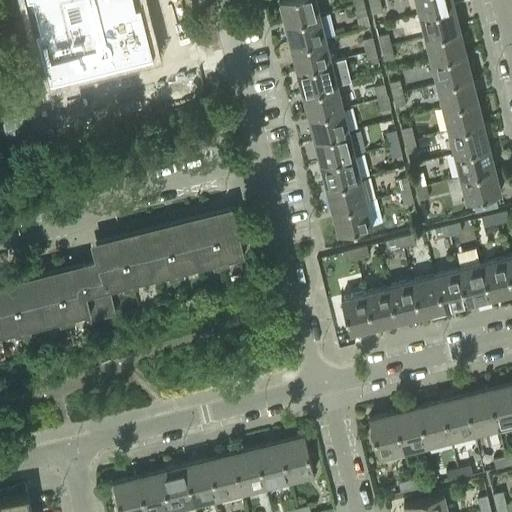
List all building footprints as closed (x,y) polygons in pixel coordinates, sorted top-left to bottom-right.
[(138,0),(28,0),(48,78),(152,52),(138,0)] [(279,0),(284,20),(319,12),(315,0),(279,0)] [(379,0),(368,0),(372,12),(382,10),(379,0)] [(452,0),(415,0),(418,12),(453,3),(452,0)] [(363,1),(353,3),(357,16),(366,14),(363,1)] [(453,3),(418,12),(425,35),(459,27),(453,3)] [(319,12),(284,20),(290,43),(325,35),(319,12)] [(459,27),(425,35),(430,59),(465,50),(459,27)] [(387,32),(378,34),(381,46),(391,44),(387,32)] [(325,35),(290,43),(296,68),(331,59),(325,35)] [(362,38),(365,50),(375,48),(372,36),(362,38)] [(391,44),(381,46),(384,59),(394,56),(391,44)] [(375,48),(365,50),(368,63),(378,60),(375,48)] [(465,50),(430,59),(436,82),(471,73),(465,50)] [(331,59),(296,68),(302,91),(337,82),(331,59)] [(471,73),(436,82),(442,105),(477,96),(471,73)] [(399,78),(389,81),(392,93),(402,90),(399,78)] [(337,82),(302,91),(308,114),(342,105),(337,82)] [(374,84),(377,97),(386,94),(383,82),(374,84)] [(402,90),(392,93),(395,105),(405,103),(402,90)] [(386,94),(377,97),(380,109),(390,107),(386,94)] [(477,96),(442,105),(448,128),(483,119),(477,96)] [(342,105),(308,114),(314,137),(348,129),(342,105)] [(483,119),(448,128),(454,152),(488,143),(483,119)] [(411,125),(401,127),(404,139),(414,137),(411,125)] [(386,131),(388,143),(398,141),(395,128),(386,131)] [(348,129),(314,137),(319,160),(354,152),(348,129)] [(414,137),(404,139),(407,152),(417,149),(414,137)] [(398,141),(388,143),(391,156),(401,153),(398,141)] [(488,143),(454,152),(460,175),(494,167),(488,143)] [(354,152),(319,160),(325,184),(360,175),(354,152)] [(494,167),(460,175),(466,199),(500,190),(494,167)] [(422,171),(413,174),(416,186),(426,184),(422,171)] [(360,175),(325,184),(331,207),(366,199),(360,175)] [(397,178),(400,190),(410,188),(407,175),(397,178)] [(426,184),(416,186),(419,198),(429,196),(426,184)] [(410,188),(400,190),(403,202),(413,200),(410,188)] [(366,199),(331,207),(337,231),(372,222),(366,199)] [(115,312),(108,286),(244,252),(233,208),(210,214),(96,243),(103,270),(81,275),(79,265),(0,285),(0,331),(89,309),(91,318),(92,318),(92,316),(113,311),(114,312),(115,312)] [(506,209),(494,212),(496,222),(508,219),(506,209)] [(496,222),(494,212),(481,215),(483,225),(496,222)] [(465,243),(459,221),(447,224),(449,233),(452,246),(465,243)] [(449,233),(447,224),(434,227),(437,237),(449,233)] [(412,232),(400,235),(403,245),(415,242),(412,232)] [(403,245),(400,235),(388,238),(390,248),(403,245)] [(366,244),(353,247),(356,257),(368,254),(366,244)] [(353,247),(341,250),(344,260),(356,257),(353,247)] [(511,285),(504,255),(481,261),(490,295),(511,289),(511,285)] [(481,261),(458,267),(466,301),(490,295),(481,261)] [(458,267),(434,272),(443,307),(466,301),(458,267)] [(434,272),(411,278),(420,313),(443,307),(434,272)] [(411,278),(387,284),(396,319),(420,313),(411,278)] [(387,284),(364,290),(373,325),(396,319),(387,284)] [(364,290),(341,295),(349,330),(373,325),(364,290)] [(511,382),(511,378),(487,384),(497,424),(511,420),(511,382)] [(487,384),(464,390),(474,430),(497,424),(487,384)] [(464,390),(440,396),(450,436),(474,430),(464,390)] [(440,396),(416,402),(426,442),(450,436),(440,396)] [(416,402),(393,408),(403,448),(426,442),(416,402)] [(378,454),(403,448),(393,408),(367,414),(378,454)] [(304,430),(279,437),(289,477),(314,470),(304,430)] [(279,437),(256,443),(266,483),(289,477),(279,437)] [(256,443),(232,449),(242,489),(266,483),(256,443)] [(232,449),(208,454),(218,495),(242,489),(232,449)] [(495,466),(507,463),(505,453),(492,456),(495,466)] [(208,454),(184,461),(194,501),(218,495),(208,454)] [(184,461),(160,466),(170,507),(194,501),(184,461)] [(469,462),(457,465),(460,475),(472,472),(469,462)] [(447,478),(460,475),(457,465),(444,468),(447,478)] [(160,466),(137,472),(147,511),(148,511),(170,507),(160,466)] [(120,511),(147,511),(137,472),(112,478),(120,511)] [(422,474),(410,477),(412,487),(425,483),(422,474)] [(400,490),(412,487),(410,477),(398,480),(400,490)] [(0,486),(0,511),(12,511),(31,509),(28,491),(16,493),(14,483),(0,486)] [(492,491),(495,504),(505,501),(502,489),(492,491)] [(402,501),(405,511),(447,511),(443,491),(402,501)] [(486,493),(476,495),(479,508),(489,505),(486,493)] [(507,511),(505,501),(495,504),(496,511),(507,511)] [(310,511),(308,502),(296,505),(298,511),(310,511)]
